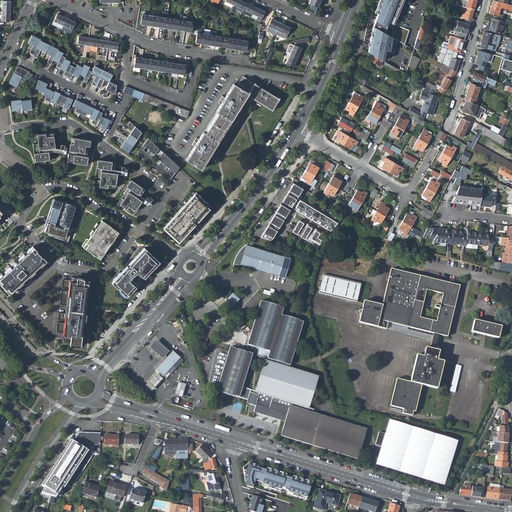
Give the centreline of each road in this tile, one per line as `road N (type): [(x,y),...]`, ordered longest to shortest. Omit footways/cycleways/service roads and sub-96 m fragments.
road 1 (residential): [(39,187),(22,226),(61,268),(102,271),(137,233)]
road 2 (tertiary): [(237,441),(414,497)]
road 3 (residential): [(107,148),(116,127),(108,103),(7,55)]
road 4 (residential): [(130,37),(125,76),(177,97),(188,92),(199,54)]
road 5 (secondary): [(100,380),(189,277)]
road 6 (residential): [(484,0),(444,129)]
road 7 (secondary): [(180,271),(92,372)]
road 8 (secondary): [(7,511),(82,404)]
road 9 (residential): [(137,233),(162,197),(107,148)]
